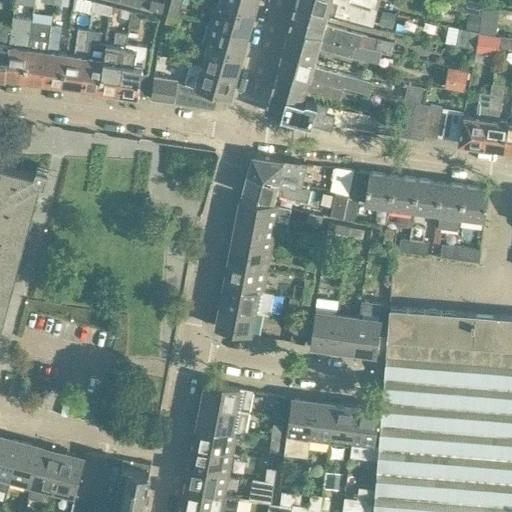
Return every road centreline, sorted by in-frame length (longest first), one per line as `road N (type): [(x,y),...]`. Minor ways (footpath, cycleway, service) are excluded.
road 1 (residential): [(243,132),(511,172)]
road 2 (residential): [(0,100),(243,132)]
road 3 (residential): [(188,351),(209,240),(243,132)]
road 4 (residential): [(370,379),(188,351)]
road 5 (residential): [(167,451),(0,412)]
road 6 (residential): [(243,132),(280,0)]
